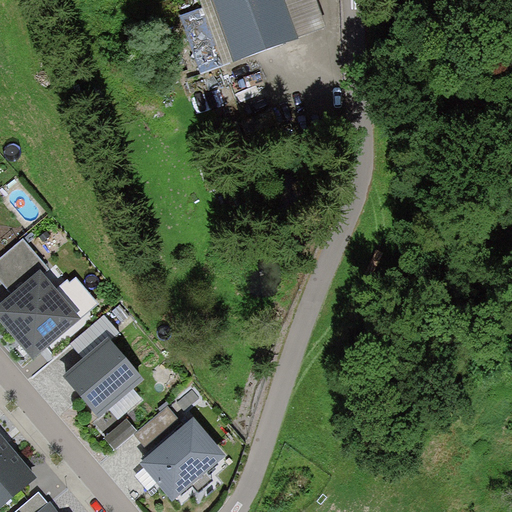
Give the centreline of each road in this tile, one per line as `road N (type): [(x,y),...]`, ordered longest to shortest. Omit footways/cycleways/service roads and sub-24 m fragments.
road 1 (unclassified): [(356,60),(330,218),(237,511)]
road 2 (residential): [(124,511),(0,367)]
